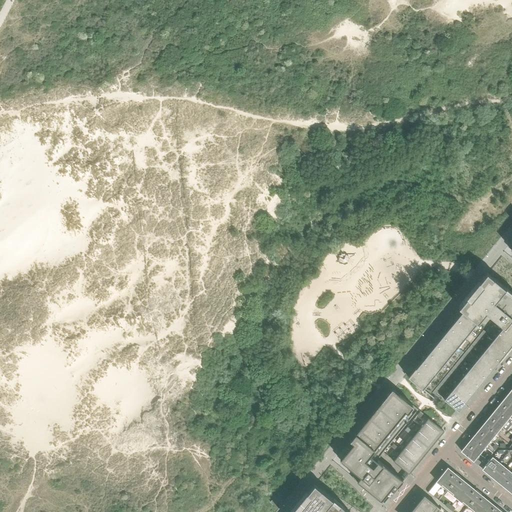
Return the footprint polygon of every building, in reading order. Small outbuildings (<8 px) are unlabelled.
[(423,389),(486,312),(504,326),(493,340),(508,352),(511,346),(511,293),(487,273),(404,374),(423,389)] [(508,352),(493,340),(486,348),(501,360),(508,352)] [(501,360),(486,348),(479,357),(494,369),(501,360)] [(494,369),(479,357),(472,365),(487,377),(494,369)] [(487,377),(472,365),(465,374),(480,386),(487,377)] [(480,386),(465,374),(458,383),(473,394),(480,386)] [(473,394),(458,383),(451,391),(466,403),(473,394)] [(383,453),(392,442),(418,410),(414,406),(394,390),(378,409),(377,408),(350,440),(353,443),(340,459),(356,473),(358,471),(363,475),(357,482),(381,502),(385,504),(404,480),(378,459),(383,453)] [(466,403),(451,391),(444,400),(459,412),(466,403)] [(511,400),(506,396),(501,403),(511,411),(511,400)] [(511,414),(511,411),(501,403),(495,410),(508,420),(511,414)] [(511,423),(508,420),(495,410),(490,417),(502,427),(506,430),(511,423)] [(502,427),(490,417),(484,423),(497,433),(498,435),(500,433),(498,431),(502,427)] [(444,431),(428,418),(421,427),(437,440),(444,431)] [(497,433),(484,423),(479,430),(491,440),(497,433)] [(437,440),(421,427),(416,434),(408,427),(406,429),(430,448),(437,440)] [(430,448),(406,429),(405,430),(413,437),(407,444),(423,457),(430,448)] [(491,440),(479,430),(473,437),(487,449),(490,446),(488,444),(491,440)] [(487,449),(473,437),(468,444),(480,454),(483,450),(485,452),(487,449)] [(423,457),(407,444),(402,451),(394,444),(392,446),(416,465),(423,457)] [(480,454),(468,444),(461,451),(478,465),(481,462),(476,458),(480,454)] [(416,465),(392,446),(391,447),(399,454),(393,461),(409,474),(416,465)] [(489,475),(499,463),(493,457),(487,464),(484,462),(481,466),(484,468),(483,469),(489,475)] [(496,480),(506,468),(499,463),(489,475),(496,480)] [(448,489),(459,476),(456,474),(448,468),(437,482),(441,486),(443,484),(448,489)] [(503,486),(511,475),(511,473),(506,468),(496,480),(503,486)] [(510,492),(511,489),(511,475),(503,486),(510,492)] [(457,498),(469,485),(461,478),(459,476),(448,489),(454,494),(453,495),(457,498)] [(349,511),(315,483),(291,511),(349,511)] [(469,506),(479,492),(477,490),(476,491),(469,485),(457,498),(462,502),(463,501),(469,506)] [(474,511),(480,511),(489,501),(482,495),(479,492),(469,506),(475,511),(474,511)] [(278,508),(285,499),(278,493),(271,502),(278,508)] [(441,509),(425,496),(418,505),(426,511),(438,511),(440,510),(441,511),(442,511),(444,510),(442,508),(441,509)] [(497,511),(500,509),(497,507),(497,508),(489,501),(480,511),(497,511)]
